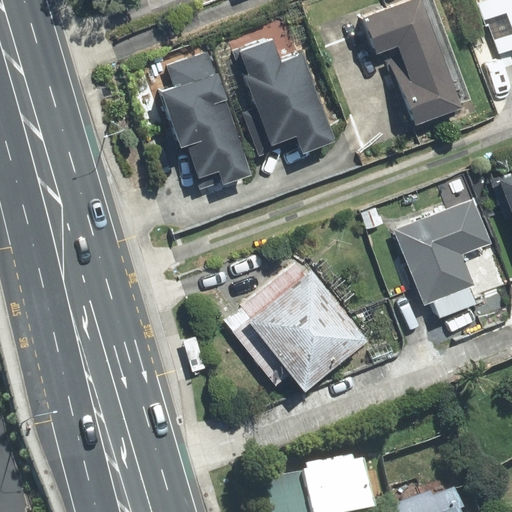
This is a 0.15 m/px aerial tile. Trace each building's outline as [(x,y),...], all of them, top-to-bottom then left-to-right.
[(458,106),(420,0),(395,0),(356,14),(371,55),(381,51),(408,124),(458,106)] [(511,0),(480,0),(479,1),(498,55),(511,50),(511,0)] [(293,151),(331,138),(299,52),(277,60),(268,35),(229,49),(264,144),(287,135),(293,151)] [(247,173),(205,51),(163,65),(170,85),(155,90),(174,146),(181,143),(193,177),(212,170),(216,184),(247,173)] [(511,169),(492,177),(511,230),(511,169)] [(470,196),(391,226),(427,320),(477,301),(459,254),(488,242),(470,196)] [(298,254),(220,318),(239,341),(250,332),(299,391),(366,336),(298,254)] [(193,341),(184,344),(191,368),(199,365),(193,341)] [(369,511),(361,460),(263,476),(268,511),(369,511)] [(460,511),(453,489),(383,511),(460,511)]
